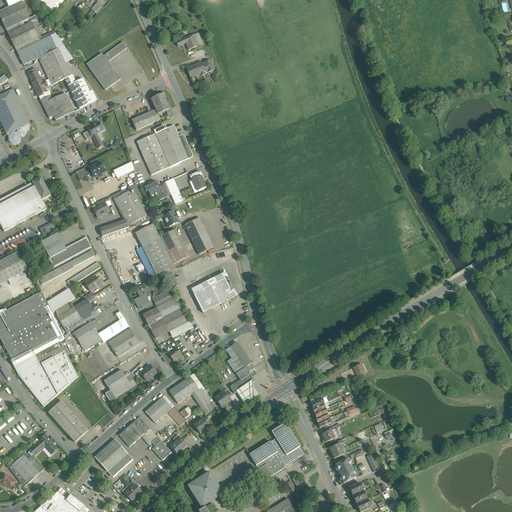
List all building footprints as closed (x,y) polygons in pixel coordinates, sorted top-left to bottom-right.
[(37,0),(54,13),(64,0),(37,0)] [(21,2),(9,8),(0,11),(0,16),(6,30),(20,23),(29,19),(21,2)] [(23,29),(20,23),(6,30),(14,47),(37,36),(32,24),(23,29)] [(180,27),(171,31),(175,39),(184,35),(180,27)] [(175,39),(171,31),(163,34),(167,42),(175,39)] [(203,45),(199,33),(194,35),(199,46),(203,45)] [(194,35),(184,39),(186,44),(189,51),(199,46),(194,35)] [(51,36),(17,52),(24,66),(39,59),(57,50),(55,45),(51,36)] [(184,39),(176,42),(178,47),(186,44),(184,39)] [(73,59),(65,47),(61,42),(55,45),(57,50),(58,49),(65,63),(73,59)] [(123,42),(104,56),(108,62),(127,48),(123,42)] [(57,50),(39,59),(52,86),(65,79),(71,76),(65,63),(58,49),(57,50)] [(104,56),(102,54),(87,65),(105,90),(120,79),(108,62),(104,56)] [(211,61),(204,63),(205,68),(207,72),(207,73),(215,70),(211,61)] [(201,63),(187,69),(191,79),(200,75),(201,77),(206,75),(205,73),(207,72),(205,68),(203,68),(201,63)] [(33,83),(32,83),(39,97),(44,95),(43,94),(46,92),(45,89),(48,87),(45,82),(42,83),(40,79),(33,83)] [(76,83),(74,79),(66,82),(79,109),(97,101),(92,91),(90,93),(83,79),(76,83)] [(13,90),(0,96),(0,120),(7,135),(29,124),(13,90)] [(51,96),(40,101),(49,119),(54,116),(56,121),(74,112),(65,94),(53,100),(51,96)] [(163,95),(151,100),(156,110),(158,115),(166,111),(169,110),(169,109),(167,105),(165,98),(164,99),(163,95)] [(172,109),(169,110),(166,111),(170,119),(175,117),(172,109)] [(148,113),(132,120),(136,131),(160,120),(158,115),(156,110),(151,112),(151,110),(148,111),(148,113)] [(99,122),(87,129),(88,131),(92,137),(98,148),(102,145),(96,135),(104,130),(99,122)] [(29,124),(7,135),(7,136),(10,137),(9,139),(10,141),(11,143),(13,144),(15,144),(17,144),(19,143),(20,141),(20,139),(20,138),(20,137),(20,136),(21,135),(22,137),(24,136),(23,135),(24,134),(24,136),(30,128),(30,127),(30,126),(29,124)] [(165,130),(155,134),(165,156),(170,167),(192,158),(193,156),(189,147),(189,146),(188,146),(184,137),(182,136),(179,137),(174,126),(165,130)] [(88,131),(83,134),(86,141),(92,137),(88,131)] [(155,134),(137,142),(146,164),(165,156),(155,134)] [(111,145),(110,147),(116,149),(117,146),(119,147),(121,142),(116,140),(114,145),(111,145)] [(165,156),(146,164),(151,176),(170,167),(165,156)] [(100,163),(89,168),(94,178),(105,172),(100,163)] [(132,163),(114,172),(117,179),(134,171),(132,163)] [(84,169),(76,173),(80,181),(88,178),(84,169)] [(199,172),(193,174),(190,176),(192,181),(193,181),(193,180),(201,177),(202,179),(204,178),(203,178),(201,173),(199,172)] [(201,177),(193,180),(193,181),(192,181),(192,183),(190,183),(195,193),(197,191),(197,192),(198,191),(198,192),(206,188),(202,179),(201,177)] [(41,178),(32,183),(33,184),(34,187),(42,201),(42,200),(51,196),(41,178)] [(174,178),(165,182),(169,190),(171,195),(179,191),(174,178)] [(167,185),(158,188),(156,183),(156,182),(152,184),(153,184),(144,188),(146,192),(147,192),(148,192),(150,197),(155,194),(158,201),(166,197),(164,192),(169,190),(167,185)] [(33,184),(0,201),(0,205),(34,187),(33,184)] [(142,203),(136,185),(112,196),(125,221),(129,228),(133,227),(132,224),(147,217),(140,204),(142,203)] [(0,205),(0,224),(4,232),(31,218),(32,220),(33,221),(37,219),(37,218),(36,215),(47,209),(42,200),(42,201),(34,187),(0,205)] [(179,191),(171,195),(176,204),(183,201),(179,191)] [(105,203),(93,209),(97,218),(110,212),(105,203)] [(173,212),(164,216),(166,219),(165,219),(167,223),(168,223),(169,227),(178,223),(176,218),(177,218),(176,215),(175,216),(173,212)] [(147,217),(132,224),(133,227),(149,221),(147,217)] [(199,218),(185,225),(199,255),(214,248),(199,218)] [(125,221),(100,230),(103,237),(129,228),(125,221)] [(53,222),(45,227),(43,229),(45,233),(48,232),(56,228),(53,222)] [(153,225),(135,234),(142,247),(160,239),(159,238),(153,225)] [(176,230),(159,238),(160,239),(173,265),(189,257),(176,230)] [(58,234),(41,243),(54,267),(90,248),(86,239),(66,250),(58,234)] [(173,265),(160,239),(142,247),(158,279),(172,272),(175,270),(173,265)] [(158,279),(142,247),(136,250),(152,282),(158,279)] [(91,251),(39,279),(43,285),(74,269),(73,268),(94,257),(91,251)] [(18,252),(0,261),(0,285),(8,281),(24,272),(28,270),(18,252)] [(97,263),(67,282),(70,288),(100,268),(97,263)] [(8,281),(11,285),(27,276),(24,272),(8,281)] [(226,273),(191,290),(203,314),(232,299),(233,300),(235,299),(234,298),(238,296),(226,273)] [(173,275),(165,279),(170,289),(178,285),(173,275)] [(96,277),(85,284),(90,291),(100,285),(96,277)] [(149,302),(150,301),(150,296),(151,295),(147,288),(142,290),(144,295),(146,295),(149,302)] [(69,289),(47,303),(52,313),(75,299),(69,289)] [(142,290),(137,292),(140,298),(134,300),(138,308),(144,305),(144,306),(150,303),(149,302),(146,295),(144,295),(142,290)] [(170,290),(152,299),(155,304),(173,295),(170,290)] [(64,340),(42,292),(36,296),(0,314),(0,338),(12,361),(11,361),(19,377),(43,408),(78,377),(65,352),(60,342),(64,340)] [(173,295),(155,304),(157,308),(175,299),(173,295)] [(71,309),(57,318),(65,330),(81,320),(79,317),(93,308),(92,308),(89,303),(87,299),(74,308),(71,309)] [(175,299),(157,308),(163,319),(181,310),(175,299)] [(93,308),(79,317),(81,320),(65,330),(67,334),(100,314),(98,310),(99,309),(97,305),(92,308),(93,308)] [(157,308),(143,315),(148,327),(163,319),(157,308)] [(181,310),(163,319),(169,332),(189,322),(181,310)] [(91,323),(74,334),(82,346),(81,347),(82,347),(85,352),(102,341),(103,343),(129,327),(120,313),(116,315),(120,322),(105,331),(106,333),(99,337),(91,323)] [(163,319),(148,327),(151,332),(156,339),(169,332),(163,319)] [(130,330),(109,344),(118,358),(139,344),(130,330)] [(255,369),(237,343),(231,347),(226,350),(232,359),(241,371),(246,368),(249,373),(255,369)] [(176,348),(168,354),(173,362),(182,356),(176,348)] [(241,371),(232,359),(228,362),(236,374),(241,371)] [(361,365),(353,369),(357,377),(363,374),(364,376),(366,375),(365,373),(361,365)] [(149,366),(140,374),(144,378),(145,377),(148,381),(156,374),(149,366)] [(240,380),(230,387),(235,394),(236,393),(253,383),(255,381),(249,373),(246,368),(241,371),(236,374),(240,380)] [(130,377),(127,379),(121,371),(104,382),(111,392),(106,395),(110,403),(137,386),(130,377)] [(194,374),(169,392),(178,404),(191,395),(203,387),(194,374)] [(253,383),(236,393),(245,405),(254,399),(253,383)] [(205,391),(203,387),(191,395),(205,415),(216,407),(215,404),(210,398),(208,394),(205,391)] [(225,397),(223,393),(216,398),(215,399),(218,402),(219,404),(218,404),(221,408),(231,401),(227,396),(225,397)] [(165,396),(145,413),(155,424),(172,409),(174,407),(165,396)] [(322,399),(311,405),(313,409),(324,405),(324,404),(322,399)] [(89,432),(62,401),(48,413),(75,444),(89,432)] [(313,409),(312,410),(314,414),(326,409),(324,405),(313,409)] [(188,408),(180,413),(185,419),(192,414),(188,408)] [(326,409),(314,414),(316,419),(327,414),(328,414),(326,409)] [(367,416),(368,419),(379,415),(377,411),(367,416)] [(316,419),(315,419),(317,424),(329,419),(327,414),(316,419)] [(140,418),(119,436),(130,447),(141,437),(149,446),(152,443),(158,438),(140,418)] [(207,423),(204,419),(194,426),(200,434),(208,428),(205,424),(207,423)] [(329,419),(317,424),(320,428),(331,423),(329,419)] [(300,448),(285,424),(271,432),(276,439),(271,443),(285,466),(303,455),(299,448),(300,448)] [(377,433),(384,430),(381,424),(374,427),(377,433)] [(393,441),(397,440),(392,429),(384,433),(387,441),(392,439),(393,441)] [(328,433),(322,435),(326,443),(335,440),(334,439),(331,432),(331,431),(328,433)] [(358,435),(361,440),(367,438),(364,432),(358,435)] [(58,449),(48,438),(42,443),(45,445),(44,447),(51,455),(58,449)] [(158,438),(152,443),(155,447),(161,442),(158,438)] [(181,438),(176,443),(182,450),(187,445),(181,438)] [(40,440),(39,441),(39,442),(33,447),(29,451),(34,457),(43,450),(42,449),(44,447),(45,445),(42,443),(40,440)] [(115,440),(95,458),(108,473),(128,455),(115,440)] [(155,447),(153,450),(163,461),(171,453),(161,442),(155,447)] [(270,442),(249,455),(265,481),(286,468),(285,466),(271,443),(270,442)] [(182,450),(176,443),(170,447),(176,454),(182,450)] [(337,446),(329,449),(331,455),(342,450),(340,445),(337,446)] [(27,449),(10,464),(12,466),(28,484),(39,474),(45,469),(34,457),(29,451),(27,449)] [(342,450),(331,455),(334,460),(345,455),(342,450)] [(128,455),(108,473),(113,478),(133,460),(128,455)] [(348,460),(336,465),(344,483),(356,477),(348,460)] [(28,484),(12,466),(10,464),(7,466),(24,488),(28,484)] [(379,471),(376,472),(379,478),(387,474),(384,468),(379,471)] [(123,478),(125,480),(127,479),(130,483),(132,481),(126,474),(123,478)] [(267,511),(211,511),(215,509),(218,507),(214,500),(222,494),(209,474),(189,487),(202,507),(204,506),(205,508),(198,511),(293,511),(295,511),(292,506),(288,499),(267,511)] [(15,482),(5,475),(0,482),(10,489),(13,486),(14,486),(16,484),(15,483),(15,482)] [(288,483),(298,503),(304,500),(303,497),(307,495),(297,478),(288,483)] [(360,483),(349,488),(353,497),(363,492),(360,483)] [(142,492),(135,485),(125,495),(132,502),(142,492)] [(67,500),(57,492),(35,511),(82,511),(81,511),(85,507),(70,495),(67,500)] [(363,492),(353,497),(356,505),(367,500),(363,492)] [(367,500),(356,505),(359,511),(363,511),(371,508),(367,500)]
